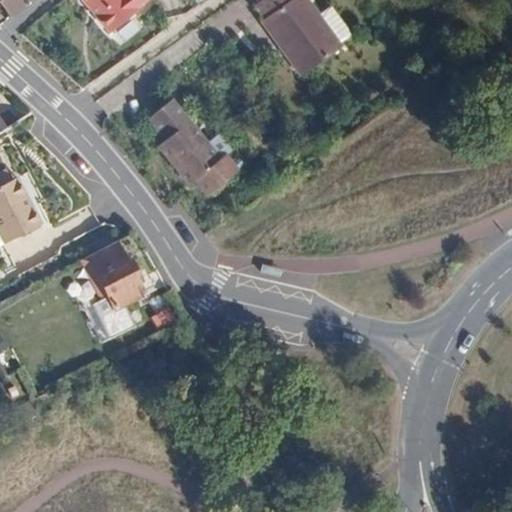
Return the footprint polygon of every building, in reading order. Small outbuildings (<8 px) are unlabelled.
[(0,0),(0,2),(11,15),(30,0),(0,0)] [(85,0),(112,33),(141,8),(139,7),(147,0),(85,0)] [(258,24),(279,52),(285,47),(305,74),(339,49),(338,47),(316,19),(301,0),(261,0),(251,8),(262,20),(258,24)] [(411,0),(407,0),(400,7),(410,17),(419,7),(411,0)] [(327,11),(316,19),(338,47),(348,38),(327,11)] [(285,47),(279,52),(300,78),(305,74),(285,47)] [(230,154),(179,94),(149,120),(167,142),(160,148),(193,186),(230,154)] [(0,135),(12,128),(2,115),(0,116),(0,135)] [(0,228),(7,243),(44,223),(20,176),(0,186),(0,228)] [(140,280),(117,238),(87,254),(109,294),(104,297),(97,301),(116,335),(139,322),(128,302),(140,296),(134,284),(141,281),(140,280)] [(109,294),(87,254),(82,257),(104,297),(109,294)] [(157,271),(140,280),(141,281),(148,294),(165,285),(157,271)] [(116,335),(97,301),(89,305),(108,339),(116,335)]
